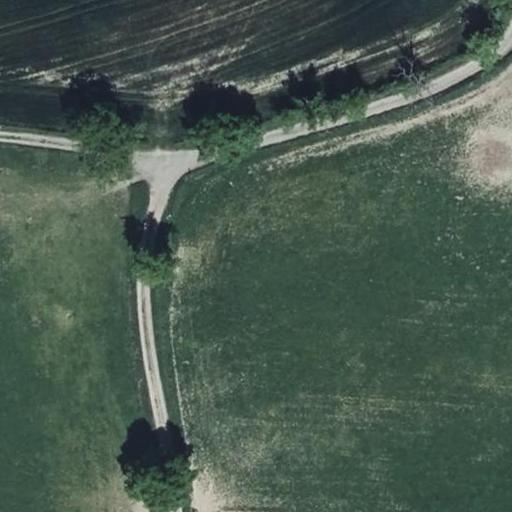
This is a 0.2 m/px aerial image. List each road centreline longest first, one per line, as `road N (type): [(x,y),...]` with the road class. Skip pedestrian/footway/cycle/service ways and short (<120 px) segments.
road 1 (track): [(180,511),(146,316),(166,160),(0,137)]
road 2 (track): [(166,160),(430,87),(491,54),(511,25)]
